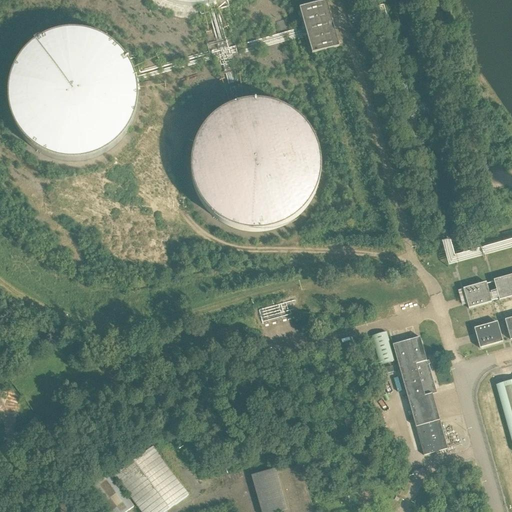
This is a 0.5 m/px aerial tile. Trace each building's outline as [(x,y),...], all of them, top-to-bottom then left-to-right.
[(162,0),(169,3),(177,6),(185,8),(194,8),(202,8),(211,6),(219,3),(225,0),(162,0)] [(312,54),(323,51),(339,47),(334,28),(333,28),(332,24),(331,21),(332,20),(326,2),(299,9),(300,11),(297,12),(298,15),(301,14),(305,31),(311,50),(308,50),(309,53),(312,52),(312,54)] [(7,102),(9,111),(11,119),(15,126),(20,133),(26,140),(32,145),(39,150),(47,154),(55,157),(63,158),(72,159),(80,158),(89,157),(97,154),(104,150),(112,146),(118,140),(124,134),(128,127),(132,119),(135,111),(137,102),(137,94),(137,85),(135,77),(132,69),(129,61),(124,54),(118,48),(112,42),(105,37),(97,34),(89,31),(81,29),(72,29),(63,29),(55,31),(47,34),(39,37),(32,42),(26,48),(20,54),(15,61),(12,69),(9,77),(7,85),(7,94),(7,102)] [(193,175),(195,183),(197,191),(201,198),(206,205),(212,211),(218,217),(225,221),(232,225),(240,228),(249,229),(257,230),(265,229),(274,228),(282,225),(289,222),(296,217),(303,212),(308,206),(313,199),(317,191),(320,184),(322,175),(323,167),(322,159),(321,150),(319,142),(315,135),(311,128),(306,121),(300,115),(293,110),(286,106),(278,103),(270,101),(262,100),(253,100),(245,101),(237,103),(229,106),(222,110),(215,115),(209,121),(204,127),(199,134),(196,142),(194,150),(192,158),(192,167),(193,175)] [(511,296),(511,275),(494,281),(499,300),(511,296)] [(463,289),(467,303),(469,309),(491,303),(486,283),(463,289)] [(474,329),(476,335),(480,349),(502,342),(497,323),(474,329)] [(373,335),(379,365),(395,362),(389,332),(373,335)] [(420,338),(393,345),(424,456),(436,452),(435,451),(438,450),(439,452),(448,449),(437,413),(436,411),(437,411),(432,395),(437,393),(429,365),(427,365),(425,362),(427,361),(420,338)] [(511,379),(496,384),(511,441),(511,379)] [(153,447),(146,452),(114,476),(141,511),(165,511),(189,495),(153,447)] [(311,511),(309,505),(311,504),(300,466),(276,472),(275,469),(251,476),(259,504),(260,503),(262,511),(282,511),(283,511),(282,511),(311,511)] [(511,466),(503,468),(511,501),(511,466)]
